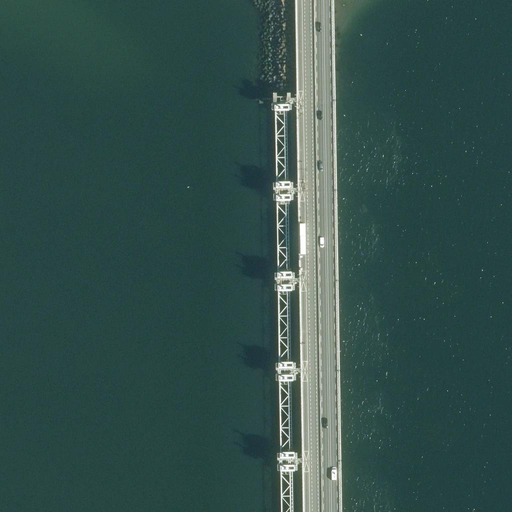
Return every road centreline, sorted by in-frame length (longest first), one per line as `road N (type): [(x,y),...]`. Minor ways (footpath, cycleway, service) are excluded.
road 1 (primary): [(331,511),(323,0)]
road 2 (unclassified): [(312,511),(304,0)]
